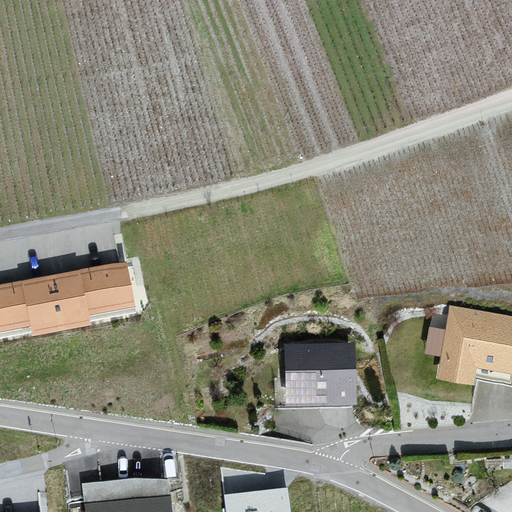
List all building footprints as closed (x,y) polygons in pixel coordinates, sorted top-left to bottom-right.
[(119,267),(0,289),(0,323),(33,317),(35,327),(83,318),(81,308),(127,300),(120,267),(119,267)] [(478,374),(511,380),(511,320),(453,310),(442,374),(477,380),(478,374)] [(277,379),(278,409),(325,408),(325,402),(327,402),(331,398),(353,398),(352,348),(292,349),(292,378),(277,379)] [(166,511),(163,484),(125,478),(86,483),(87,496),(89,511),(166,511)] [(287,511),(285,490),(227,497),(228,511),(287,511)]
